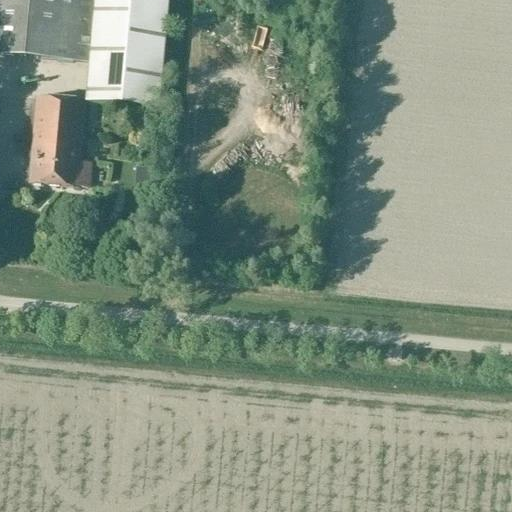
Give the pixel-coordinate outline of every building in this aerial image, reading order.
[(169,0),(0,0),(0,57),(91,64),(87,104),(160,111),(169,0)] [(81,172),(87,104),(39,98),(31,185),(79,190),(79,188),(89,189),(90,172),(81,172)] [(285,100),(269,104),(272,115),(288,111),(285,100)] [(262,134),(246,138),(250,154),(266,150),(262,134)] [(137,170),(135,192),(154,194),(156,172),(137,170)]
